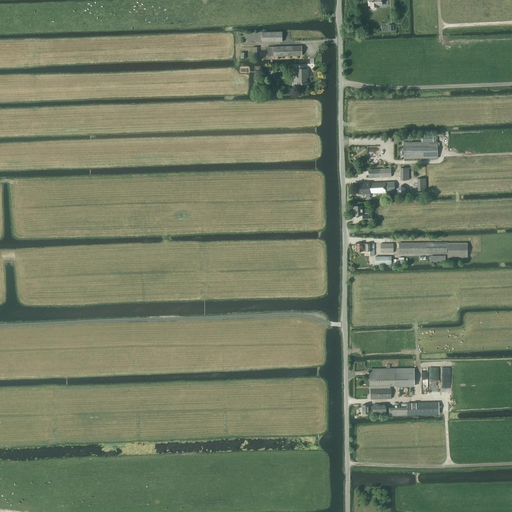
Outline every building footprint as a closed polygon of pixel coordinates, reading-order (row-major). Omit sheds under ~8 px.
[(368,0),(369,5),(371,5),(371,7),(372,7),(372,8),(373,9),(374,9),(375,9),(376,8),(377,8),(377,7),(377,5),(382,5),(381,0),(368,0)] [(263,42),(283,41),(282,32),(262,32),(263,42)] [(268,57),(302,56),(302,46),(268,47),(268,57)] [(306,69),(305,69),(305,66),(295,66),(295,69),(297,69),(297,84),(307,84),(306,69)] [(422,142),(404,142),(404,158),(438,158),(437,142),(434,142),(434,137),(434,135),(422,135),(422,142)] [(369,178),(391,177),(391,168),(369,169),(369,178)] [(401,180),(409,180),(409,168),(401,168),(401,180)] [(418,190),(426,190),(426,178),(418,178),(418,190)] [(371,193),(395,192),(394,182),(369,183),(369,182),(357,183),(358,194),(366,194),(367,198),(370,198),(370,195),(371,195),(371,193)] [(406,193),(406,188),(401,185),(397,188),(397,193),(402,196),(406,193)] [(354,215),(363,215),(363,206),(354,206),(354,215)] [(381,253),(394,253),(393,243),(381,244),(381,253)] [(448,258),(468,258),(467,243),(399,243),(399,254),(448,253),(448,258)] [(374,251),(374,244),(357,244),(357,251),(358,251),(358,252),(361,252),(361,251),(374,251)] [(375,265),(391,264),(391,256),(375,257),(375,265)] [(414,368),(395,369),(370,369),(370,388),(370,399),(392,399),(391,388),(390,386),(414,386),(414,368)] [(390,408),(387,408),(388,415),(390,415),(390,416),(439,414),(439,410),(439,402),(407,403),(407,407),(390,408)] [(368,405),(362,405),(363,413),(369,413),(374,413),(386,413),(386,404),(373,404),(373,408),(369,408),(369,405),(368,405)]
